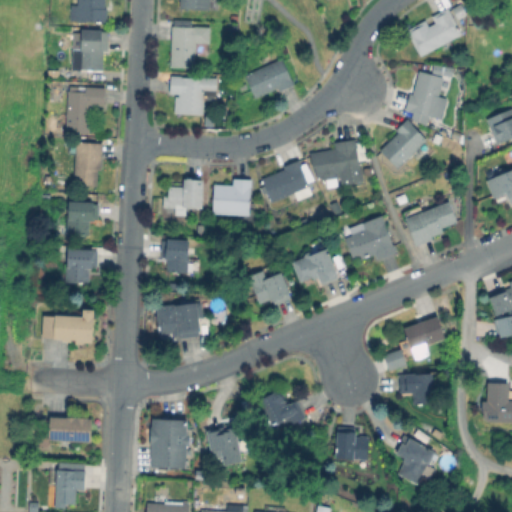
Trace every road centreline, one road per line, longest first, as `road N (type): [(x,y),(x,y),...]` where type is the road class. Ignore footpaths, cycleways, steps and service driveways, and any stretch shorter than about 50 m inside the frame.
road 1 (residential): [(114,511),(141,0)]
road 2 (residential): [(470,260),(184,378),(58,378)]
road 3 (residential): [(136,143),(237,148),(290,131),(335,93),(388,0)]
road 4 (residential): [(470,260),(461,424),(476,456),(511,472)]
